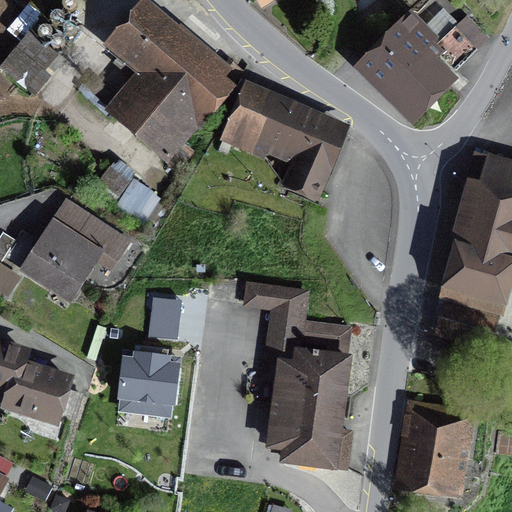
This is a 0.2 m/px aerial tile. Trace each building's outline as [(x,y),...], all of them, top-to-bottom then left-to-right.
[(45,22),(50,16),(51,15),(51,14),(52,13),(53,13),(63,0),(57,0),(42,19),(45,22)] [(219,77),(142,11),(116,42),(147,68),(111,110),(168,158),(240,73),(230,64),(219,77)] [(415,115),(447,83),(419,56),(437,38),(411,12),(362,62),(415,115)] [(434,49),(456,71),(488,40),(466,17),(434,49)] [(44,73),(69,42),(45,22),(42,19),(16,51),(44,73)] [(314,196),(341,134),(242,91),(222,137),(249,149),(251,144),(289,160),(289,159),(300,163),(290,186),(314,196)] [(492,337),(511,342),(511,164),(488,158),(450,290),(499,304),(492,337)] [(109,191),(149,213),(161,191),(120,170),(109,191)] [(128,243),(66,202),(44,235),(36,231),(31,238),(22,231),(16,241),(5,256),(54,288),(57,283),(75,295),(101,254),(115,263),(128,243)] [(0,264),(5,256),(16,241),(3,232),(0,236),(0,264)] [(152,286),(151,329),(181,330),(182,287),(152,286)] [(285,448),(284,460),(346,468),(351,433),(338,431),(348,359),(346,359),(350,329),(303,322),(306,293),(249,286),(246,305),(273,308),(264,378),(279,380),(270,446),(285,448)] [(181,340),(123,337),(119,406),(177,409),(181,340)] [(0,389),(10,393),(11,393),(24,353),(0,345),(0,389)] [(68,380),(20,365),(11,393),(10,393),(6,405),(73,426),(82,397),(65,391),(68,380)] [(401,484),(453,493),(457,469),(465,471),(467,457),(454,455),(461,412),(420,405),(411,462),(405,461),(401,484)] [(291,511),(293,501),(271,498),(269,511),(291,511)]
